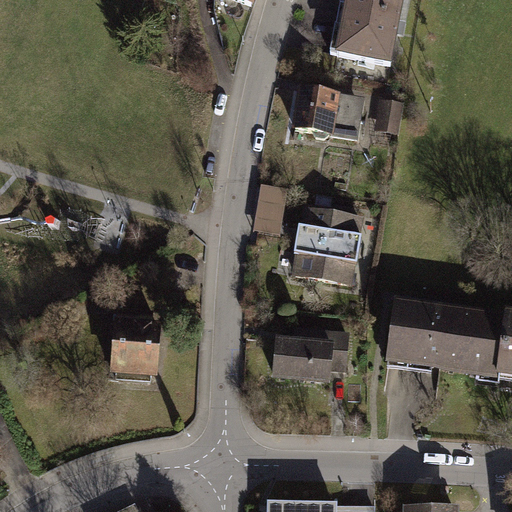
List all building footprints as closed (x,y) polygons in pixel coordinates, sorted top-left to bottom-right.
[(227,0),(251,9),(254,0),(227,0)] [(400,0),(345,0),(335,56),(388,66),(400,0)] [(338,98),(303,92),(297,131),(313,133),(316,139),(325,140),(331,136),(358,140),(362,110),(337,106),(338,98)] [(404,106),(384,103),(381,123),(400,126),(404,106)] [(287,192),(262,187),(255,232),(280,236),(287,192)] [(358,239),(361,220),(316,212),(312,231),(300,229),(295,256),(300,257),(297,277),(349,286),(353,266),(357,266),(362,240),(358,239)] [(507,323),(396,307),(388,362),(500,378),(500,373),(507,323)] [(154,312),(112,309),(108,374),(113,375),(113,384),(151,386),(151,377),(157,377),(160,327),(154,327),(154,312)] [(511,318),(508,318),(507,323),(500,373),(511,374),(511,318)] [(306,345),(279,342),(275,378),(310,382),(314,370),(346,373),(349,338),(307,334),(306,345)]
